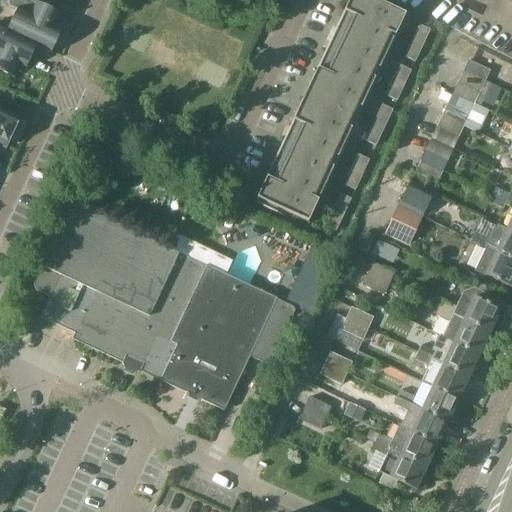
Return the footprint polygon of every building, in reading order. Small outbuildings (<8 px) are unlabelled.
[(0,28),(50,52),(61,29),(54,26),(59,14),(29,0),(8,0),(7,3),(9,7),(17,10),(7,31),(0,27),(0,28)] [(307,222),(405,14),(374,0),(348,0),(306,91),(303,97),(254,203),(284,217),(286,212),(307,222)] [(426,38),(430,30),(419,25),(415,33),(426,38)] [(50,53),(50,52),(0,28),(0,70),(12,77),(17,65),(25,68),(35,46),(50,53)] [(422,46),(426,38),(415,33),(411,41),(422,46)] [(419,54),(422,46),(411,41),(408,49),(419,54)] [(415,62),(419,54),(408,49),(404,57),(415,62)] [(489,71),(468,60),(463,72),(484,82),(489,71)] [(407,78),(411,71),(400,66),(396,73),(407,78)] [(484,82),(463,72),(458,83),(479,93),(484,82)] [(404,86),(407,78),(396,73),(393,81),(404,86)] [(400,94),(404,86),(393,81),(389,89),(400,94)] [(396,101),(400,94),(389,89),(386,96),(396,101)] [(388,119),(392,110),(382,105),(377,114),(388,119)] [(468,115),(449,106),(447,105),(442,116),(463,126),(468,115)] [(0,109),(0,144),(5,147),(18,118),(0,109)] [(384,128),(388,119),(377,114),(373,123),(384,128)] [(458,137),(463,126),(442,116),(437,127),(458,137)] [(380,137),(384,128),(373,123),(369,132),(380,137)] [(375,146),(380,137),(369,132),(364,141),(375,146)] [(447,160),(426,150),(421,161),(442,171),(447,160)] [(365,168),(369,160),(358,155),(355,163),(365,168)] [(437,182),(442,171),(421,161),(415,172),(437,182)] [(466,161),(461,170),(467,172),(472,163),(466,161)] [(365,168),(355,163),(351,170),(362,175),(365,168)] [(358,183),(362,175),(351,170),(347,178),(358,183)] [(355,190),(358,183),(347,178),(344,185),(355,190)] [(488,180),(485,187),(494,192),(490,199),(505,206),(508,198),(511,200),(511,189),(511,191),(488,180)] [(347,207),(351,199),(340,194),(336,202),(347,207)] [(426,205),(405,195),(400,206),(420,216),(426,205)] [(343,215),(347,207),(336,202),(332,210),(343,215)] [(71,203),(32,285),(35,291),(45,296),(48,297),(39,317),(74,333),(71,339),(121,363),(122,366),(126,365),(135,369),(136,372),(139,371),(185,392),(188,391),(201,396),(200,397),(202,400),(223,411),(249,357),(265,364),(269,363),(276,349),(274,346),(278,343),(288,323),(287,317),(291,317),(293,311),(292,307),(276,299),(277,296),(256,286),(255,290),(226,276),(233,261),(178,235),(171,250),(71,203)] [(415,227),(420,216),(400,206),(394,217),(396,218),(415,227)] [(339,223),(343,215),(332,210),(329,218),(339,223)] [(394,217),(385,237),(406,247),(415,227),(396,218),(394,217)] [(336,231),(339,223),(329,218),(325,226),(336,231)] [(476,235),(472,242),(487,249),(496,254),(511,261),(511,233),(506,231),(497,227),(482,220),(476,235)] [(483,257),(476,272),(511,288),(511,285),(511,261),(496,254),(487,249),(483,257)] [(394,272),(373,262),(368,273),(389,283),(394,272)] [(384,295),(389,283),(368,273),(363,285),(384,295)] [(317,291),(306,286),(300,300),(310,305),(317,291)] [(442,305),(440,310),(489,333),(500,309),(489,304),(492,297),(475,289),(463,296),(456,311),(442,305)] [(373,317),(352,308),(347,319),(368,328),(373,317)] [(440,310),(436,319),(448,325),(443,338),(453,343),(479,355),(489,333),(440,310)] [(363,339),(368,328),(347,319),(342,330),(363,339)] [(438,336),(431,351),(438,354),(434,362),(443,366),(468,377),(479,355),(453,343),(443,338),(438,336)] [(423,347),(419,355),(434,362),(438,354),(431,351),(423,347)] [(352,362),(340,357),(331,352),(326,363),(347,373),(352,362)] [(431,369),(434,362),(419,355),(416,362),(431,369)] [(342,384),(347,373),(326,363),(321,374),(342,384)] [(443,366),(432,388),(458,400),(468,377),(443,366)] [(422,410),(422,411),(447,423),(458,400),(432,388),(422,410)] [(400,391),(397,399),(413,407),(414,406),(417,399),(402,392),(400,391)] [(331,407),(310,397),(305,408),(326,418),(331,407)] [(397,399),(393,406),(408,413),(400,428),(411,433),(437,445),(447,423),(422,411),(422,410),(414,406),(413,407),(397,399)] [(349,404),(344,416),(360,423),(366,411),(349,404)] [(321,429),(326,418),(305,408),(300,419),(321,429)] [(378,436),(374,443),(426,468),(437,445),(411,433),(400,428),(394,443),(378,436)] [(273,429),(270,436),(277,440),(280,433),(273,429)] [(374,443),(371,450),(387,457),(379,473),(383,475),(398,482),(416,490),(426,468),(374,443)]
